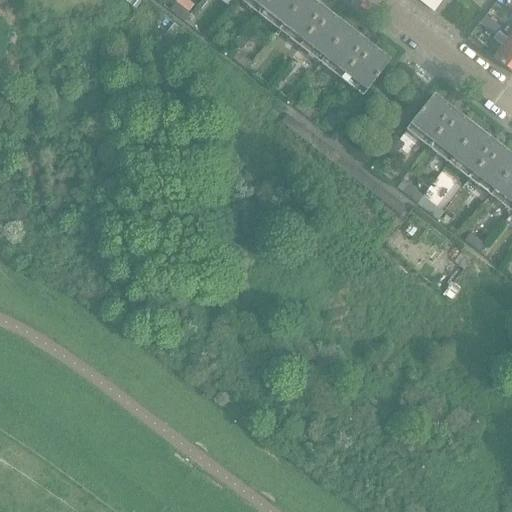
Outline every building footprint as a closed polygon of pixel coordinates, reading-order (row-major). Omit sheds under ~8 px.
[(139,0),(123,0),(138,11),(144,4),(139,0)] [(300,0),(239,0),(278,30),(300,0)] [(346,29),(308,0),(300,0),(278,30),(320,63),(346,29)] [(175,2),(169,10),(184,22),(190,14),(175,2)] [(479,23),(487,29),(493,22),(485,16),(479,23)] [(500,28),(493,22),(487,29),(495,35),(500,28)] [(388,62),(346,29),(320,63),(362,96),(388,62)] [(511,42),(508,39),(493,58),(511,72),(511,42)] [(231,59),(246,71),(252,63),(237,51),(231,59)] [(406,130),(448,163),(474,129),(432,96),(406,130)] [(299,100),(293,108),(308,119),(315,112),(299,100)] [(400,215),(406,208),(286,115),(280,122),(400,215)] [(511,166),(511,158),(474,129),(448,163),(489,195),(511,166)] [(511,166),(489,195),(511,212),(511,166)] [(397,188),(417,204),(423,196),(403,181),(397,188)] [(464,241),(479,253),(485,245),(470,233),(464,241)]
